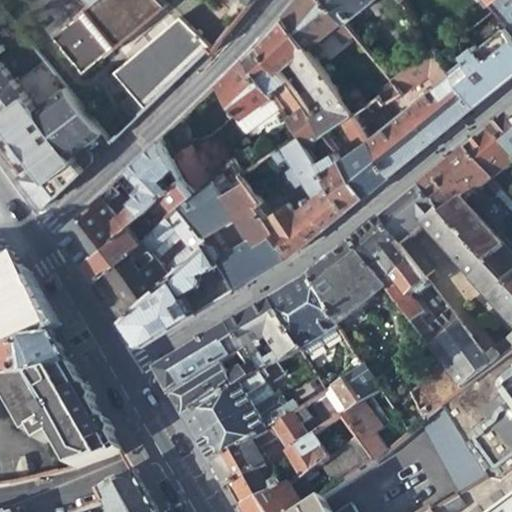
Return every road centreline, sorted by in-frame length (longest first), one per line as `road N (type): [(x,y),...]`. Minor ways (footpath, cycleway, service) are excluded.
road 1 (residential): [(511,94),(303,262),(118,375)]
road 2 (residential): [(29,242),(277,0)]
road 3 (residential): [(118,375),(29,242)]
road 4 (residential): [(196,511),(118,375)]
